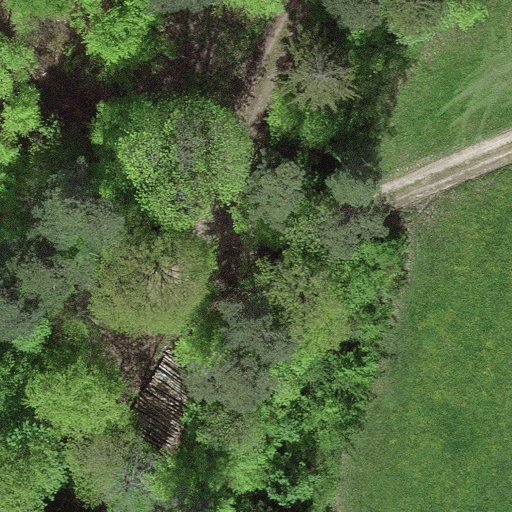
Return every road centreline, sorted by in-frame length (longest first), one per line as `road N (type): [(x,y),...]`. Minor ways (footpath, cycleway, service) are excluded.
road 1 (track): [(511,143),(150,294)]
road 2 (track): [(150,294),(297,0)]
road 3 (track): [(150,294),(28,511)]
